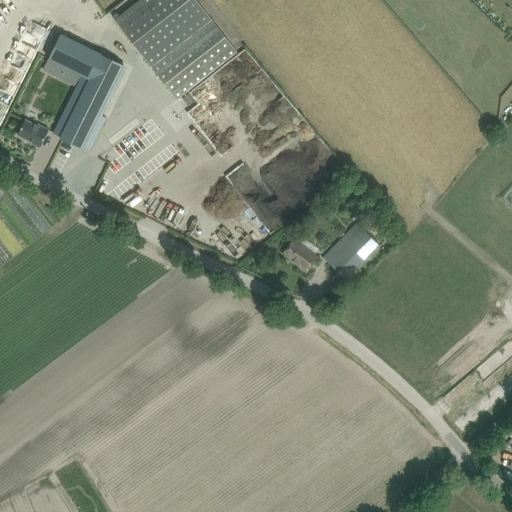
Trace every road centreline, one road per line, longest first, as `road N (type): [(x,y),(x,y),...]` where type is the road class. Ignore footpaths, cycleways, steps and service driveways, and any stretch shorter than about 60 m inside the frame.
road 1 (unclassified): [(463,455),(367,353),(320,322),(0,159)]
road 2 (unknown): [(260,135),(219,168),(152,91)]
road 3 (unknown): [(152,91),(62,191)]
road 4 (unknown): [(74,0),(118,42),(152,91)]
